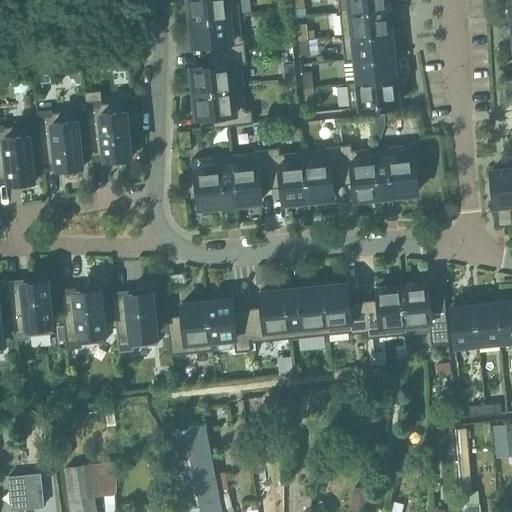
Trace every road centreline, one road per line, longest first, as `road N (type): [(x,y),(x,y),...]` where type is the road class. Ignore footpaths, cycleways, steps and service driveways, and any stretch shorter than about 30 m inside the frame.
road 1 (residential): [(170,245),(207,256),(365,243),(464,248)]
road 2 (residential): [(451,0),(464,248)]
road 3 (residential): [(158,0),(157,195)]
road 4 (residential): [(170,245),(25,246)]
road 5 (residential): [(21,212),(157,195)]
